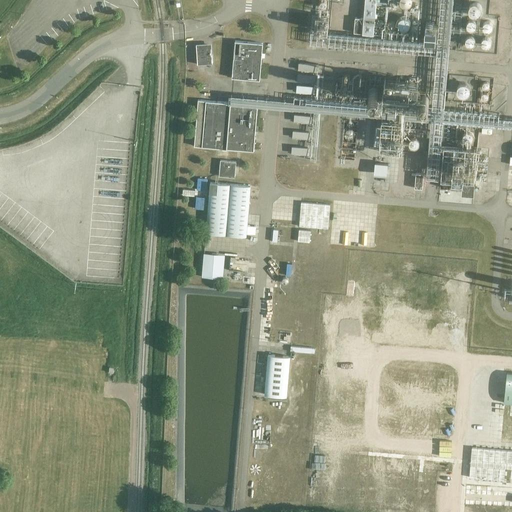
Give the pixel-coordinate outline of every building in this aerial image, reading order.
[(376,0),(365,0),(363,33),(374,34),(376,0)] [(471,5),(469,8),(469,11),(471,14),(473,16),(477,16),(480,15),(482,12),(483,9),(482,6),(480,4),(477,3),(473,3),(471,5)] [(330,17),(317,16),(316,28),(329,29),(330,17)] [(410,26),(410,23),(410,21),(408,18),(405,17),(402,17),(400,19),(398,22),(398,25),(399,27),(402,29),(405,29),(408,28),(410,26)] [(354,32),(362,33),(363,18),(356,18),(354,32)] [(438,23),(427,22),(425,39),(436,40),(438,23)] [(263,43),(235,40),(232,77),(260,80),(263,43)] [(213,55),(212,56),(211,46),(200,46),(200,58),(197,58),(198,65),(213,64),(213,55)] [(298,70),(316,72),(317,64),(299,63),(298,70)] [(298,81),(316,83),(316,75),(298,74),(298,81)] [(379,100),(420,103),(421,92),(418,92),(419,81),(385,79),(385,89),(380,89),(379,100)] [(470,90),(469,87),(467,85),(464,84),(461,84),(459,86),(457,88),(457,91),(458,94),(460,96),(463,97),(466,97),(468,95),(470,93),(470,90)] [(297,92),(315,94),(315,86),(297,85),(297,92)] [(426,95),(425,95),(424,95),(423,95),(422,95),(422,96),(421,96),(421,97),(420,98),(420,99),(420,100),(420,101),(421,101),(421,102),(422,103),(423,103),(424,104),(425,104),(426,103),(427,103),(428,103),(428,102),(429,101),(429,100),(429,99),(429,98),(429,97),(428,97),(428,96),(427,95),(426,95)] [(195,145),(254,151),(258,106),(199,100),(195,145)] [(294,122),(312,123),(313,116),(295,114),(294,122)] [(380,151),(402,153),(404,120),(382,119),(380,151)] [(293,138),(311,139),(311,132),(293,130),(293,138)] [(464,136),(463,138),(464,141),(467,142),(469,142),(472,141),(473,139),(473,137),(472,134),(470,133),(468,132),(465,133),(464,136)] [(411,140),(410,143),(410,145),(412,147),(414,148),(417,148),(419,146),(420,144),(419,141),(417,139),(415,138),(412,139),(411,140)] [(477,148),(444,145),(442,178),(463,180),(462,191),(474,192),(475,181),(474,180),(477,148)] [(292,154),(310,155),(310,148),(292,146),(292,154)] [(236,161),(220,160),(219,176),(235,177),(236,161)] [(388,163),(375,163),(374,175),(387,176),(388,163)] [(424,174),(416,173),(415,188),(423,188),(424,174)] [(252,185),(210,182),(206,232),(247,236),(248,233),(256,234),(256,226),(248,226),(252,185)] [(301,202),(299,226),(329,229),(331,205),(301,202)] [(299,230),(298,242),(310,243),(311,231),(299,230)] [(202,277),(223,279),(225,255),(204,253),(202,277)] [(342,282),(343,261),(302,259),(301,280),(342,282)] [(291,356),(268,355),(265,394),(288,396),(291,356)]
